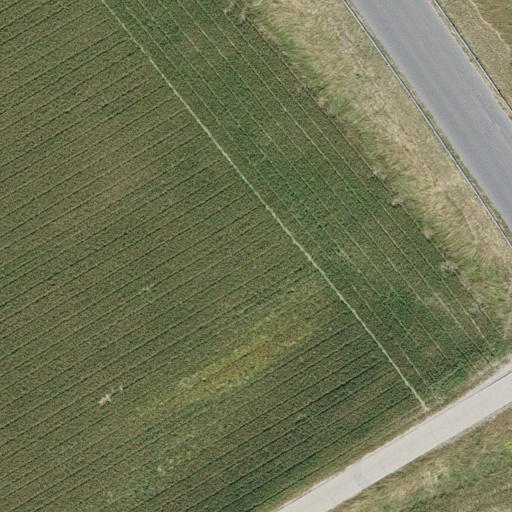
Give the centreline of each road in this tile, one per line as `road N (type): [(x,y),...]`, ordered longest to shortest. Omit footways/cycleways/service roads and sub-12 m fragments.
road 1 (unclassified): [(297,511),(511,385)]
road 2 (tertiary): [(397,0),(511,172)]
